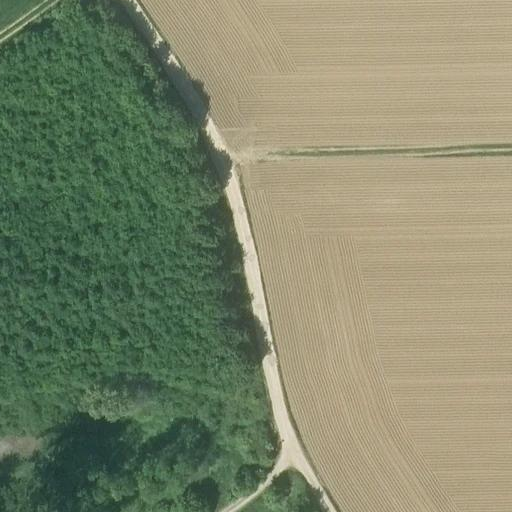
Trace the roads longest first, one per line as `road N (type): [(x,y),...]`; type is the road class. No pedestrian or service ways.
road 1 (track): [(228,511),(295,456),(267,365),(224,158),(127,0)]
road 2 (track): [(224,158),(511,153)]
